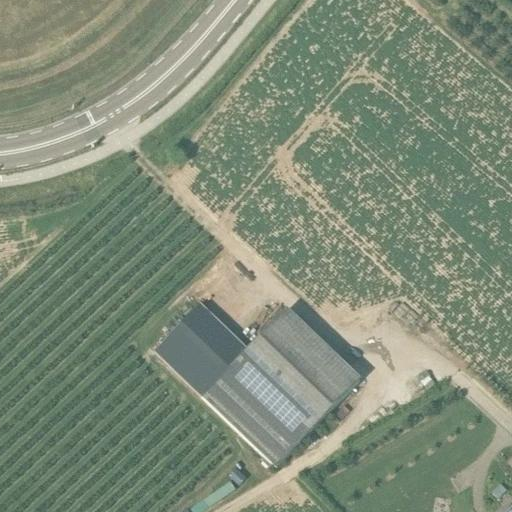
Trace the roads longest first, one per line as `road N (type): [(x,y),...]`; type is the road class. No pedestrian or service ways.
road 1 (track): [(511,431),(430,362),(401,372),(325,449),(220,511)]
road 2 (tertiary): [(232,0),(182,59),(118,111),(59,140),(0,153)]
